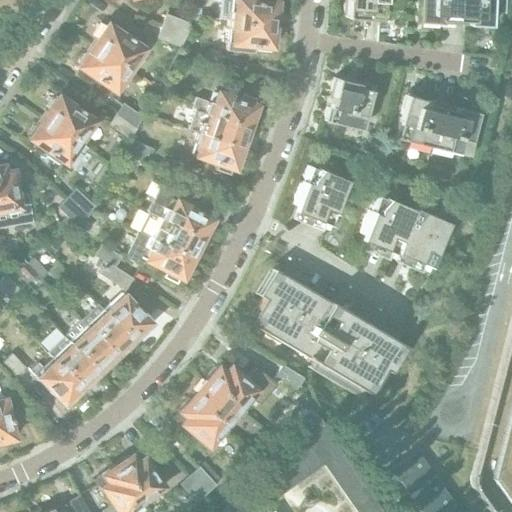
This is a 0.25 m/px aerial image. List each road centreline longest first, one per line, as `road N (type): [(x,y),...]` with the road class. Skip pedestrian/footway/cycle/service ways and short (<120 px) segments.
road 1 (residential): [(0,480),(54,458),(108,422),(150,379),(214,288),(250,218)]
road 2 (residential): [(250,218),(307,43)]
road 3 (residential): [(250,218),(398,305)]
road 4 (residential): [(307,43),(458,63)]
